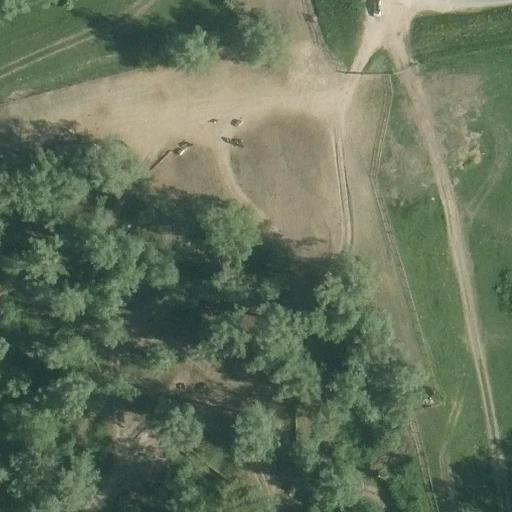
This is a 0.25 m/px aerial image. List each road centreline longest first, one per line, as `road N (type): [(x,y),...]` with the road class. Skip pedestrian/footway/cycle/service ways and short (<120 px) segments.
road 1 (track): [(400,0),(394,39),(460,242),(508,511)]
road 2 (track): [(382,0),(353,95),(0,156)]
road 3 (track): [(353,95),(355,141),(449,511)]
